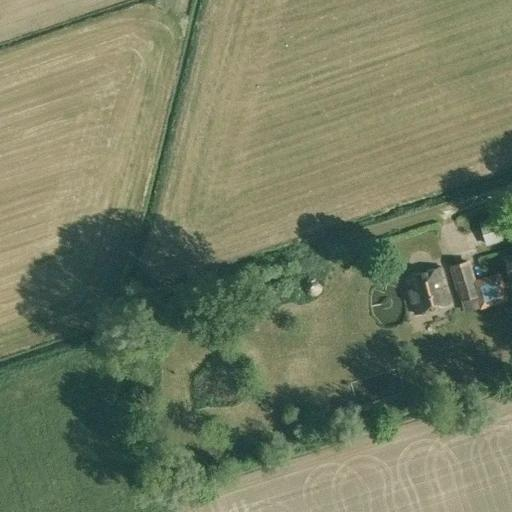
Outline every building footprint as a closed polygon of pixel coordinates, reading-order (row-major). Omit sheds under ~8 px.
[(483,223),(489,243),(510,237),(504,217),(483,223)] [(511,256),(502,260),(510,286),(511,285),(511,256)] [(468,261),(447,267),(458,302),(477,296),(468,261)] [(443,266),(406,277),(415,314),(454,304),(443,266)] [(499,275),(477,281),(475,281),(482,307),(506,299),(499,275)]
